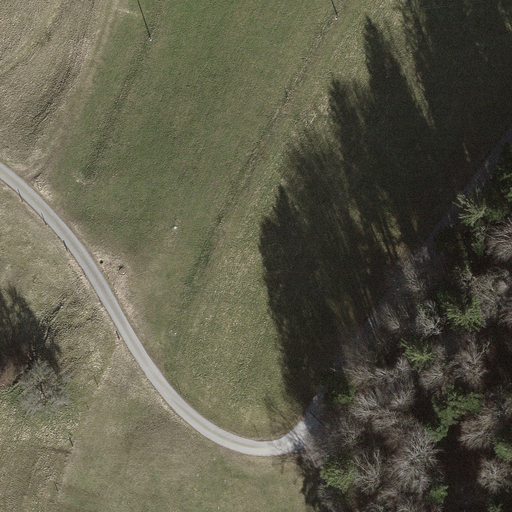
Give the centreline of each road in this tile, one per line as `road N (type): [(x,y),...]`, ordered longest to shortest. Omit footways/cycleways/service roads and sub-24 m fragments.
road 1 (unclassified): [(0,172),(68,236),(129,341),(195,423),(240,445),(284,446),(308,424),(511,130)]
road 2 (track): [(284,446),(404,383),(511,303)]
